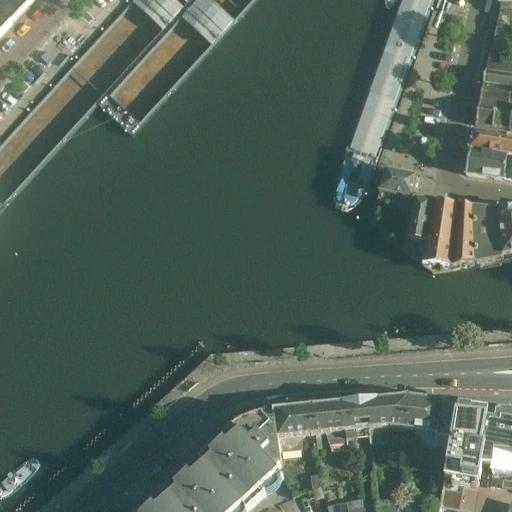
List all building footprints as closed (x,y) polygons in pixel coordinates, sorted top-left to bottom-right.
[(0,0),(0,38),(2,37),(36,0),(0,0)] [(511,0),(504,0),(500,13),(511,13),(511,0)] [(488,63),(486,75),(511,77),(511,65),(490,63),(488,63)] [(511,77),(486,75),(483,86),(511,90),(511,88),(511,77)] [(483,86),(480,104),(506,109),(508,101),(511,101),(511,88),(511,90),(483,86)] [(480,104),(475,128),(509,133),(511,115),(511,109),(506,109),(480,104)] [(511,140),(474,134),(470,153),(471,153),(488,155),(501,157),(511,158),(511,140)] [(466,178),(484,180),(488,155),(471,153),(466,178)] [(484,180),(497,182),(501,157),(488,155),(484,180)] [(497,182),(509,183),(511,162),(511,158),(501,157),(497,182)] [(412,201),(415,187),(417,179),(385,173),(384,175),(386,175),(379,194),(377,194),(377,195),(381,196),(378,207),(410,213),(412,201)] [(432,204),(415,202),(410,241),(420,243),(419,247),(421,247),(420,252),(425,253),(432,204)] [(460,207),(451,206),(432,204),(425,253),(423,266),(449,269),(451,269),(460,207)] [(472,209),(460,207),(451,269),(458,269),(475,266),(472,209)] [(498,212),(472,209),(475,266),(502,261),(498,212)] [(502,261),(511,259),(511,212),(498,212),(502,261)] [(405,403),(365,407),(324,412),(327,437),(330,450),(347,449),(347,450),(348,450),(347,443),(356,442),(357,442),(369,441),(370,448),(371,448),(371,446),(387,445),(388,431),(404,433),(406,402),(405,403)] [(457,409),(442,407),(407,403),(407,402),(406,402),(404,433),(415,434),(415,448),(450,452),(457,409)] [(511,415),(458,409),(445,482),(466,486),(467,480),(479,482),(482,466),(511,470),(511,415)] [(324,412),(301,414),(299,414),(301,440),(327,437),(324,412)] [(299,414),(275,417),(280,457),(281,457),(281,455),(301,453),(301,440),(299,414)] [(250,511),(284,482),(278,475),(282,472),(280,457),(275,417),(262,419),(255,421),(248,423),(241,427),(235,429),(235,430),(233,432),(233,431),(144,511),(250,511)] [(320,478),(311,479),(313,494),(316,505),(325,502),(321,491),(320,478)] [(511,484),(502,483),(501,491),(511,492),(511,484)] [(376,509),(376,511),(404,511),(404,503),(376,509)]
